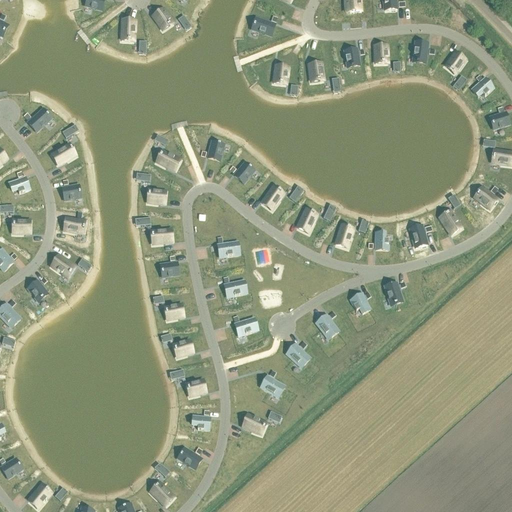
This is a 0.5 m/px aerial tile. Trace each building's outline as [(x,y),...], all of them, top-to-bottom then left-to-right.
[(100,0),(87,0),(85,9),(101,13),(105,1),(100,0)] [(360,0),(344,0),(345,15),(361,14),(360,0)] [(395,0),(382,0),(384,13),(397,12),(395,0)] [(163,12),(153,19),(163,33),(173,25),(163,12)] [(184,18),(178,22),(186,33),(192,29),(184,18)] [(256,20),(252,32),(271,39),(275,27),(256,20)] [(0,23),(0,38),(2,39),(8,28),(0,23)] [(122,23),(121,43),(134,43),(135,23),(122,23)] [(415,45),(412,64),(425,66),(428,46),(415,45)] [(387,49),(374,49),(375,66),(388,65),(387,49)] [(455,55),(445,68),(455,76),(465,63),(455,55)] [(321,66),(309,68),(311,84),(324,82),(321,66)] [(275,69),(273,85),(286,87),(288,70),(275,69)] [(461,78),(453,89),(458,93),(467,82),(461,78)] [(340,80),(333,81),(335,95),(342,94),(340,80)] [(485,81),(472,92),(478,99),(482,95),(485,98),(493,91),(485,81)] [(291,88),(290,98),(297,98),(298,88),(291,88)] [(43,112),(28,125),(37,134),(51,121),(43,112)] [(506,114),(490,119),(494,132),(510,127),(506,114)] [(75,127),(62,135),(66,141),(79,133),(75,127)] [(159,135),(156,141),(166,148),(169,142),(159,135)] [(483,142),(482,149),(494,151),(495,144),(483,142)] [(212,145),(208,161),(220,164),(224,148),(212,145)] [(69,147),(52,157),(59,168),(76,158),(69,147)] [(162,153),(157,165),(174,174),(180,162),(162,153)] [(511,155),(494,153),(492,166),(511,168),(511,161),(511,155)] [(245,166),(234,178),(244,187),(255,174),(245,166)] [(137,176),(136,183),(150,184),(151,177),(137,176)] [(25,180),(11,185),(13,194),(18,192),(19,196),(30,192),(25,180)] [(79,188),(63,189),(64,202),(81,200),(79,188)] [(298,188),(289,200),(295,204),(303,192),(298,188)] [(273,189),(261,205),(272,213),(284,196),(273,189)] [(482,190),(474,200),(489,212),(497,202),(482,190)] [(149,192),(148,205),(164,207),(166,194),(149,192)] [(454,197),(448,201),(454,211),(460,207),(454,197)] [(330,207),(323,221),(330,224),(336,210),(330,207)] [(306,212),(297,230),(309,236),(317,218),(306,212)] [(450,214),(440,221),(451,237),(461,230),(450,214)] [(150,220),(135,222),(136,229),(151,227),(150,220)] [(362,222),(358,233),(365,236),(369,224),(362,222)] [(13,223),(13,235),(30,236),(30,223),(13,223)] [(66,223),(65,235),(84,237),(85,224),(66,223)] [(341,228),(335,247),(347,251),(354,232),(341,228)] [(422,229),(410,233),(416,251),(428,248),(422,229)] [(171,232),(151,234),(153,247),(172,245),(171,232)] [(376,236),(375,252),(388,253),(389,242),(385,241),(385,236),(376,236)] [(238,245),(218,248),(220,261),(240,258),(238,245)] [(2,252),(0,253),(0,269),(4,273),(13,265),(2,252)] [(59,258),(52,269),(68,280),(75,269),(59,258)] [(82,261),(78,267),(88,274),(92,268),(82,261)] [(177,265),(160,267),(162,280),(179,278),(177,265)] [(38,284),(28,292),(38,305),(48,297),(38,284)] [(244,284),(224,287),(226,300),(246,297),(244,284)] [(397,285),(385,289),(391,308),(403,304),(397,285)] [(362,297),(351,303),(356,313),(360,311),(362,316),(370,311),(362,297)] [(163,298),(153,300),(154,307),(164,305),(163,298)] [(7,307),(0,313),(0,318),(11,330),(20,321),(7,307)] [(181,307),(165,310),(167,323),(184,320),(181,307)] [(327,318),(316,326),(328,342),(339,334),(327,318)] [(254,322),(235,327),(239,340),(258,334),(254,322)] [(171,335),(161,339),(164,345),(173,342),(171,335)] [(189,343),(173,348),(177,360),(193,355),(189,343)] [(295,347),(287,356),(301,370),(310,360),(295,347)] [(184,372),(171,375),(172,382),(186,379),(184,372)] [(267,379),(261,390),(278,400),(285,389),(267,379)] [(203,383),(187,387),(190,399),(206,395),(203,383)] [(271,414),(268,420),(279,425),(282,419),(271,414)] [(248,417),(243,429),(261,437),(266,425),(248,417)] [(193,419),(192,428),(198,428),(197,432),(209,433),(210,420),(193,419)] [(185,451),(178,462),(195,472),(202,461),(185,451)] [(16,461),(2,470),(8,481),(22,472),(16,461)] [(159,464),(154,469),(165,480),(170,475),(159,464)] [(160,485),(151,495),(165,508),(174,499),(160,485)] [(42,487),(29,502),(38,511),(52,496),(42,487)] [(63,490),(55,499),(60,503),(68,494),(63,490)]
